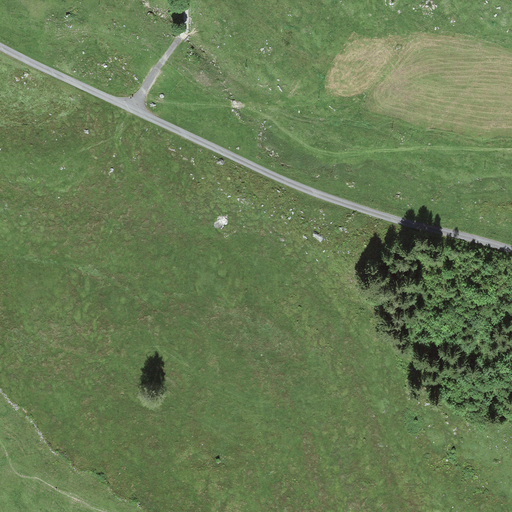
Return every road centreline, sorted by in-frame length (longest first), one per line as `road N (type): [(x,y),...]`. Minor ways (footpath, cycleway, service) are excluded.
road 1 (track): [(511,250),(301,188),(130,108)]
road 2 (track): [(130,108),(0,46)]
